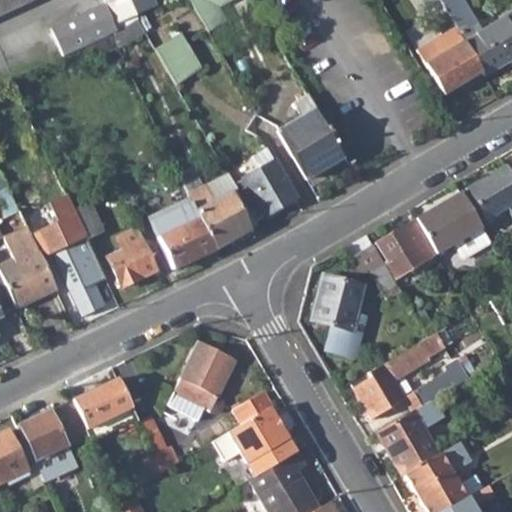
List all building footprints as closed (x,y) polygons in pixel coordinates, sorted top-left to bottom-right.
[(0,0),(0,13),(29,0),(0,0)] [(152,0),(99,0),(102,5),(49,30),(62,57),(109,37),(156,8),(152,0)] [(204,0),(192,7),(206,30),(208,33),(226,23),(217,8),(213,0),(204,0)] [(480,73),(482,75),(511,57),(511,11),(479,30),(460,0),(436,0),(453,27),(480,73)] [(453,27),(429,40),(438,55),(425,63),(443,95),(480,73),(453,27)] [(151,50),(172,85),(195,72),(176,37),(151,50)] [(416,48),(425,63),(438,55),(429,40),(416,48)] [(290,106),(298,118),(314,109),(307,97),(290,106)] [(343,157),(314,109),(298,118),(276,132),(304,180),(343,157)] [(231,185),(253,222),(292,198),(264,148),(249,157),(257,170),(231,185)] [(484,218),(506,205),(511,201),(511,180),(504,166),(466,188),(484,218)] [(176,174),(186,196),(191,194),(190,191),(199,188),(190,167),(176,174)] [(228,193),(210,202),(194,211),(197,218),(213,250),(246,231),(228,193)] [(415,219),(436,254),(479,227),(459,193),(415,219)] [(191,205),(194,211),(210,202),(206,195),(190,203),(191,205)] [(47,254),(51,252),(80,315),(100,306),(90,286),(103,279),(85,239),(71,209),(65,196),(45,205),(54,224),(37,232),(47,254)] [(71,209),(85,239),(100,231),(87,202),(71,209)] [(172,270),(213,250),(197,218),(194,211),(191,205),(179,211),(185,224),(158,237),(156,238),(172,270)] [(158,237),(185,224),(179,211),(151,225),(158,237)] [(381,262),(392,279),(436,254),(415,219),(374,242),(384,260),(381,262)] [(0,277),(13,308),(53,290),(26,232),(3,243),(9,258),(0,261),(0,277)] [(105,257),(119,286),(153,269),(136,235),(124,241),(121,234),(115,237),(121,249),(105,257)] [(371,244),(359,251),(370,270),(387,298),(399,292),(392,279),(381,262),(371,244)] [(356,279),(370,270),(359,251),(345,260),(356,279)] [(0,314),(13,308),(0,277),(0,314)] [(321,277),(309,321),(329,326),(325,341),(333,355),(354,361),(365,317),(354,314),(361,287),(321,277)] [(349,387),(367,419),(402,399),(391,381),(426,360),(425,357),(441,347),(433,333),(364,373),(367,376),(349,387)] [(196,344),(172,394),(165,409),(184,418),(187,410),(190,403),(215,353),(196,344)] [(216,399),(234,362),(215,353),(190,403),(187,410),(184,418),(196,424),(203,409),(215,414),(221,413),(224,407),(222,402),(216,399)] [(490,363),(505,389),(511,384),(511,382),(498,358),(490,363)] [(94,448),(138,426),(116,380),(72,401),(87,432),(94,448)] [(231,412),(239,425),(244,422),(266,409),(268,408),(270,407),(262,393),(231,412)] [(429,399),(373,431),(399,475),(402,474),(435,454),(419,427),(439,416),(429,399)] [(22,438),(34,462),(68,446),(66,443),(87,432),(72,401),(17,427),(22,438)] [(294,452),(268,408),(266,409),(244,422),(239,425),(236,427),(210,442),(221,463),(238,452),(252,477),(286,457),(294,452)] [(138,426),(154,458),(169,451),(152,418),(138,426)] [(0,432),(0,486),(25,474),(10,444),(3,431),(0,432)] [(22,438),(10,444),(25,474),(36,469),(32,463),(34,462),(22,438)] [(74,458),(68,446),(34,462),(32,463),(36,469),(39,475),(74,458)] [(155,461),(161,472),(177,462),(172,450),(169,451),(154,458),(155,461)] [(286,457),(252,477),(248,479),(267,511),(312,511),(317,509),(295,471),(303,466),(294,452),(286,457)] [(402,474),(424,511),(437,511),(463,497),(447,470),(437,453),(435,454),(402,474)] [(161,472),(155,461),(140,471),(146,481),(161,472)] [(473,511),(495,499),(486,484),(463,497),(437,511),(473,511)] [(335,511),(330,502),(317,509),(312,511),(335,511)]
